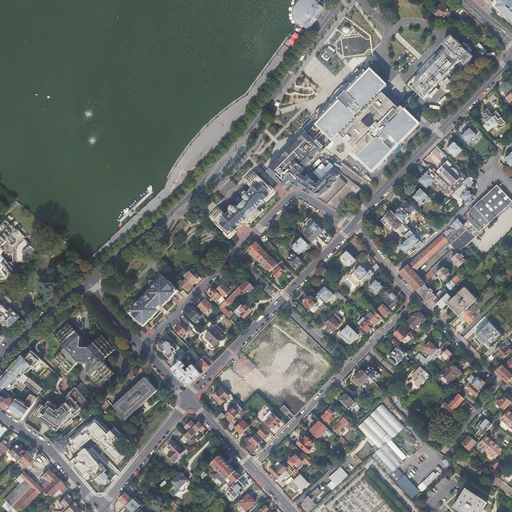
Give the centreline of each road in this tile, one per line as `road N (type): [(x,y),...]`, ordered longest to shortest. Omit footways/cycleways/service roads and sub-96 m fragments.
road 1 (secondary): [(82,284),(205,177),(343,0)]
road 2 (residential): [(355,221),(511,57)]
road 3 (residential): [(232,255),(293,194),(355,221)]
road 4 (residential): [(100,508),(188,398)]
road 5 (residential): [(348,367),(251,466)]
road 6 (secondary): [(100,508),(53,453),(0,416)]
road 7 (residential): [(188,398),(280,301)]
road 8 (residential): [(142,348),(232,255)]
